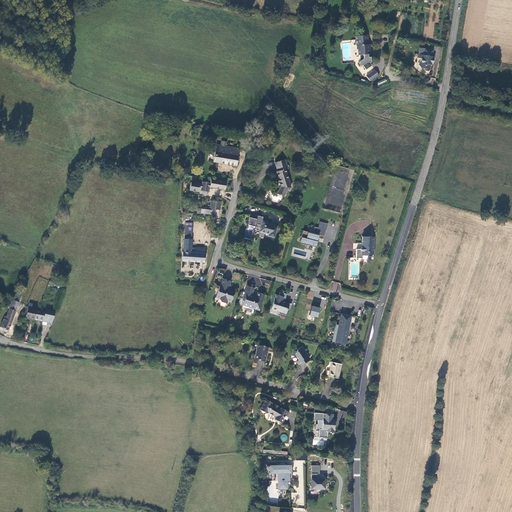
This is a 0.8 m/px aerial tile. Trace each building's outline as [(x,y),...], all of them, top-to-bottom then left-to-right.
[(368,75),(364,70),(371,66),(369,65),(369,48),(368,48),(368,35),(356,36),(356,45),(357,45),(357,49),(358,50),(358,55),(359,55),(359,60),(359,61),(359,62),(363,69),(359,72),(362,77),(365,77),(368,82),(377,76),(374,71),(368,75)] [(430,70),(430,66),(431,63),(433,63),(434,58),(432,58),(433,51),(425,50),(424,56),(419,55),(418,59),(420,60),(419,67),(421,69),(424,69),(425,72),(427,72),(430,70)] [(214,162),(236,165),(239,148),(225,146),(221,145),(216,145),(214,162)] [(285,158),(275,162),(278,171),(277,172),(281,185),(277,193),(284,196),(289,187),(291,188),(290,183),(291,181),(290,177),(288,177),(286,169),(288,168),(285,158)] [(226,182),(212,179),(211,185),(209,184),(210,183),(203,182),(202,185),(200,185),(200,184),(191,182),(190,190),(199,192),(200,187),(202,188),(201,190),(208,191),(209,187),(210,187),(225,190),(226,182)] [(212,209),(213,201),(211,201),(210,208),(202,207),(202,209),(212,210),(212,209)] [(221,202),(213,201),(212,209),(220,210),(221,202)] [(275,238),(278,226),(267,223),(268,221),(262,219),(259,231),(268,234),(268,236),(275,238)] [(302,244),(316,247),(320,236),(325,237),(327,231),(316,228),(314,235),(303,232),(302,238),(303,239),(302,244)] [(368,255),(373,256),(374,238),(363,238),(363,248),(360,251),(357,250),(356,259),(363,259),(363,257),(368,257),(368,255)] [(179,252),(178,260),(204,262),(205,248),(196,247),(196,249),(186,248),(186,252),(182,252),(179,252)] [(232,300),(236,290),(231,288),(230,289),(227,289),(227,287),(229,286),(231,280),(224,278),(222,285),(221,287),(220,287),(218,296),(221,297),(220,300),(222,302),(227,304),(228,299),(232,300)] [(332,281),(330,289),(336,291),(339,283),(332,281)] [(259,290),(258,293),(257,295),(252,293),(252,291),(254,286),(248,284),(244,298),(246,299),(245,303),(247,304),(247,307),(253,309),(257,307),(261,308),(265,293),(259,290)] [(280,295),(276,294),(271,308),(278,310),(279,313),(286,315),(288,308),(290,309),(292,304),(285,301),(284,302),(282,302),(283,300),(284,296),(280,295)] [(0,324),(0,329),(7,332),(20,298),(13,295),(8,308),(9,309),(6,316),(4,316),(0,324)] [(311,306),(310,316),(318,317),(320,307),(311,306)] [(55,309),(46,307),(45,311),(37,309),(36,316),(44,318),(44,321),(48,322),(53,323),(55,309)] [(27,314),(36,316),(37,309),(28,308),(27,314)] [(346,344),(352,316),(341,314),(336,342),(346,344)] [(257,349),(255,358),(264,360),(268,346),(258,343),(256,348),(257,349)] [(296,351),(295,356),(297,360),(295,361),(297,364),(299,365),(308,359),(307,358),(309,357),(301,346),(297,348),(296,351)] [(331,362),(328,376),(339,378),(341,364),(331,362)] [(273,402),(267,399),(262,409),(267,412),(268,411),(272,412),(271,413),(274,415),(275,414),(278,416),(277,419),(284,424),(291,412),(283,408),(282,409),(279,408),(280,406),(277,404),(275,405),(273,404),(273,402)] [(333,414),(314,413),(313,420),(318,420),(318,425),(322,425),(321,429),(319,429),(318,437),(327,438),(327,432),(332,433),(333,431),(334,424),(335,423),(335,421),(334,419),(332,419),(333,414)] [(277,486),(277,490),(286,490),(286,481),(288,481),(288,479),(292,479),(292,466),(284,466),(284,464),(277,464),(277,466),(267,466),(266,472),(272,472),(272,481),(269,481),(269,486),(272,486),(277,486)] [(321,466),(313,466),(312,488),(316,489),(316,490),(322,490),(322,489),(326,489),(326,483),(325,483),(325,480),(318,480),(318,474),(321,474),(321,466)]
